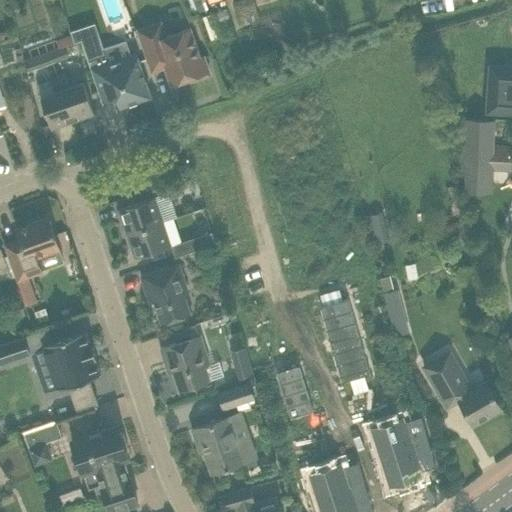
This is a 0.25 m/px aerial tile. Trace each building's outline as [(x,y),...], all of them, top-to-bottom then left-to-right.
[(137,28),(142,42),(151,70),(165,66),(170,83),(190,76),(191,80),(210,74),(203,54),(200,55),(190,26),(166,34),(161,20),(137,28)] [(150,96),(135,51),(130,53),(128,46),(105,53),(98,33),(80,38),(102,102),(116,97),(119,106),(150,96)] [(63,45),(48,50),(52,61),(67,55),(63,45)] [(52,61),(48,50),(23,60),(27,70),(52,61)] [(511,64),(489,63),(485,111),(511,113),(511,64)] [(65,73),(57,75),(72,120),(94,112),(83,80),(69,85),(65,73)] [(72,120),(57,75),(49,78),(54,90),(40,95),(51,127),(72,120)] [(454,131),(453,144),(459,144),(458,171),(464,171),(490,172),(490,169),(511,169),(511,145),(493,145),(494,121),(460,119),(459,131),(454,131)] [(157,190),(160,198),(172,194),(169,186),(157,190)] [(118,208),(126,232),(163,220),(155,196),(118,208)] [(389,239),(382,211),(364,216),(372,244),(389,239)] [(42,271),(37,256),(59,248),(48,215),(15,227),(19,238),(4,244),(27,304),(37,301),(28,276),(42,271)] [(163,220),(126,232),(135,257),(171,245),(163,220)] [(171,245),(175,256),(215,243),(211,232),(171,245)] [(0,280),(11,276),(0,246),(0,280)] [(141,275),(145,290),(150,288),(161,322),(191,312),(185,296),(190,295),(179,263),(141,275)] [(388,291),(393,332),(406,331),(400,289),(388,291)] [(22,308),(14,310),(16,318),(24,315),(22,308)] [(86,329),(44,343),(59,387),(101,373),(96,357),(97,357),(92,344),(91,344),(86,329)] [(160,347),(165,361),(169,360),(179,389),(210,379),(206,365),(210,364),(201,334),(160,347)] [(24,335),(0,342),(0,362),(30,352),(24,335)] [(423,364),(437,389),(447,407),(448,406),(447,405),(458,399),(472,423),(500,407),(484,379),(472,386),(450,348),(423,364)] [(242,369),(245,379),(254,376),(251,366),(242,369)] [(216,391),(222,409),(255,398),(249,380),(216,391)] [(73,416),(77,429),(99,423),(95,410),(73,416)] [(204,451),(211,472),(243,461),(228,415),(192,428),(200,452),(204,451)] [(389,460),(382,463),(389,485),(421,474),(411,441),(414,440),(408,420),(390,426),(393,435),(382,438),(389,460)] [(41,424),(24,430),(30,447),(47,441),(41,424)] [(102,487),(102,488),(110,511),(137,502),(130,478),(128,479),(122,458),(127,456),(125,450),(128,447),(123,432),(119,431),(117,425),(72,440),(82,471),(83,471),(88,487),(101,483),(102,487)] [(328,481),(318,484),(327,511),(357,511),(349,486),(352,485),(346,465),(325,472),(328,481)] [(222,494),(226,509),(238,506),(239,511),(281,511),(279,503),(257,509),(250,486),(222,494)] [(56,493),(44,497),(48,508),(59,504),(56,493)]
